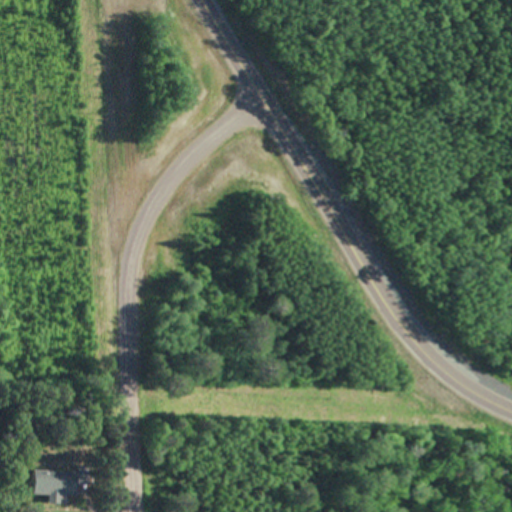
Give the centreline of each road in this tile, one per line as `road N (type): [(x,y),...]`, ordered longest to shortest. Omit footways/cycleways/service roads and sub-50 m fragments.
road 1 (secondary): [(511,410),(419,343),(202,0)]
road 2 (residential): [(114,0),(134,511)]
